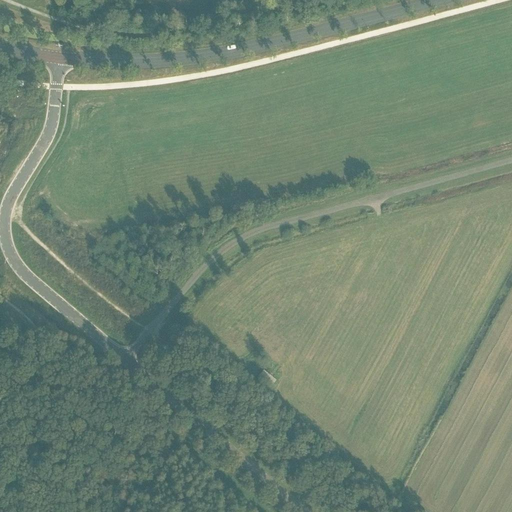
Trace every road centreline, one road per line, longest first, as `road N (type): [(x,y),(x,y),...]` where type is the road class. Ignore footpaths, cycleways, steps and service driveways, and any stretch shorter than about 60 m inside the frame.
road 1 (unclassified): [(126,359),(235,240),(511,160)]
road 2 (secondary): [(58,58),(158,61),(242,50),(437,0)]
road 3 (tertiary): [(126,359),(25,275),(5,240),(8,200),(50,128),(58,58)]
road 4 (tertiary): [(303,511),(126,359)]
